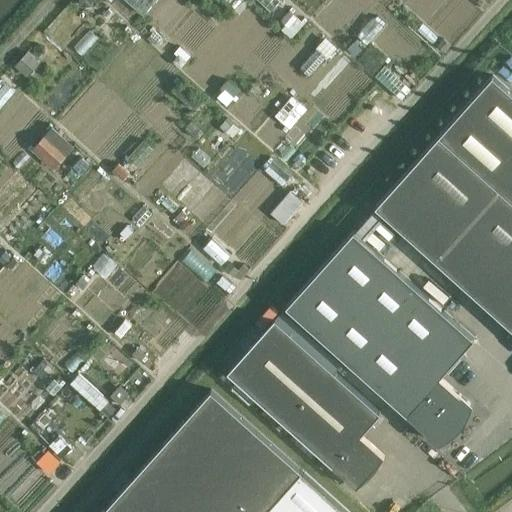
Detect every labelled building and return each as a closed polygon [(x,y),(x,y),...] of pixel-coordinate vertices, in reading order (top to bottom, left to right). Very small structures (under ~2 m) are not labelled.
[(511,91),(492,74),(375,205),(511,327),(511,91)] [(292,96),(275,114),(289,127),(306,109),(292,96)] [(226,118),(220,126),(232,136),(238,128),(226,118)] [(51,126),(30,149),(52,169),(73,146),(51,126)] [(80,157),(72,166),(81,173),(88,165),(80,157)] [(437,441),(439,440),(443,438),(447,435),(451,432),(456,428),(459,424),(462,421),(464,418),(466,414),(468,410),(469,406),(470,403),(439,376),(474,337),(353,229),(285,305),(436,440),(437,441)] [(356,486),(383,455),(360,434),(380,411),(275,318),(227,371),(356,486)] [(264,511),(302,470),(211,389),(100,511),(264,511)]
